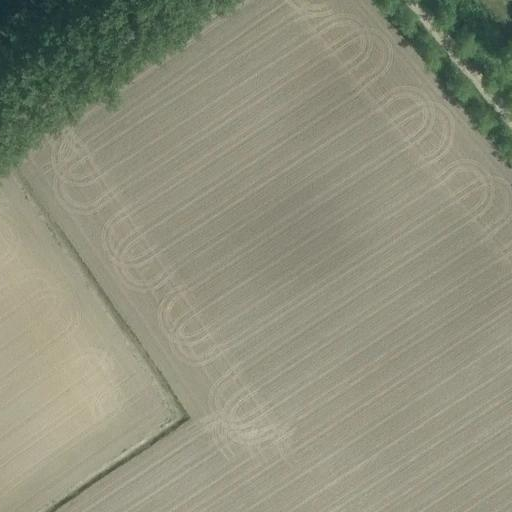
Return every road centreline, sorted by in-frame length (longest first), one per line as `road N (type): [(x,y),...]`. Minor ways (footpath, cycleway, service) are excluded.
road 1 (track): [(404,0),(511,127)]
road 2 (track): [(109,0),(0,77)]
